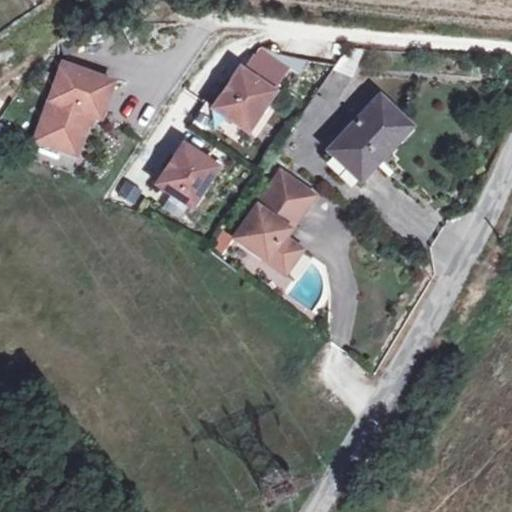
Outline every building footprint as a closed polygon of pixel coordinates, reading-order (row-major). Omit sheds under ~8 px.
[(353,77),(365,49),(350,48),(335,69),(353,77)] [(249,71),(278,91),(294,69),(265,49),(249,71)] [(116,78),(67,59),(37,134),(78,150),(93,110),(102,113),(116,78)] [(244,68),(216,107),(250,130),(278,91),(249,71),(244,68)] [(305,135),(327,102),(317,94),(293,127),(305,135)] [(379,97),(331,149),(362,179),(411,126),(379,97)] [(185,142),(158,181),(191,205),(219,166),(185,142)] [(312,195),(281,172),(235,237),(285,273),(301,250),(282,236),(312,195)] [(133,204),(141,189),(124,181),(117,195),(133,204)] [(226,228),(222,233),(232,240),(236,235),(226,228)] [(222,233),(212,246),(222,253),(232,240),(222,233)]
